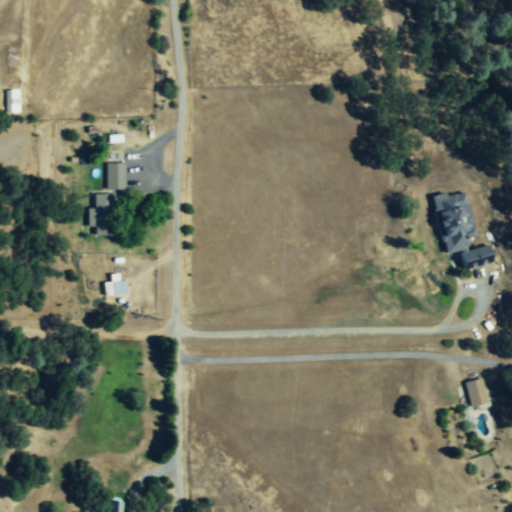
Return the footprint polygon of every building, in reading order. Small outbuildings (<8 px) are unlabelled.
[(17,91),(3,91),(3,113),(18,113),(17,91)] [(122,190),(122,164),(104,164),(104,190),(122,190)] [(431,196),(444,255),(457,252),(461,271),(495,263),(490,245),(469,250),(466,239),(476,237),(466,192),(446,196),(446,193),(431,196)] [(110,194),(93,195),(94,209),(85,209),(86,227),(94,227),(94,236),(112,235),(110,194)] [(110,283),(102,283),(104,297),(127,294),(125,281),(118,282),(117,274),(109,275),(110,283)] [(487,403),(480,379),(462,383),(469,408),(487,403)]
